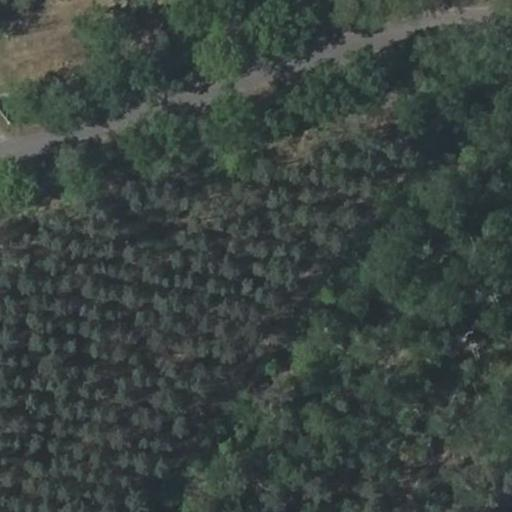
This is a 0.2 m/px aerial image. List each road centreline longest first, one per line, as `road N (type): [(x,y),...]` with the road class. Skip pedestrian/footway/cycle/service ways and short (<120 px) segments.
road 1 (unclassified): [(189,73),(486,5),(511,7)]
road 2 (tertiary): [(0,153),(189,73)]
